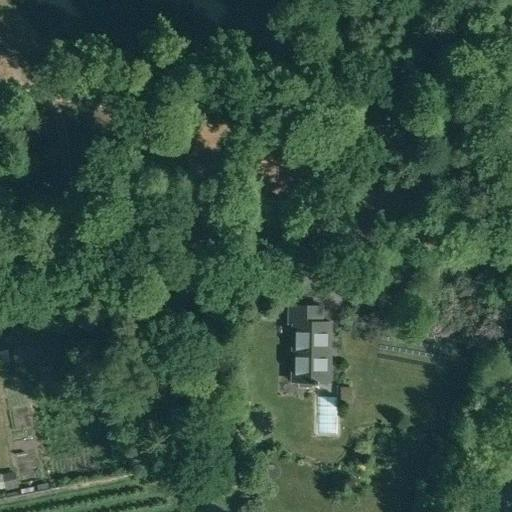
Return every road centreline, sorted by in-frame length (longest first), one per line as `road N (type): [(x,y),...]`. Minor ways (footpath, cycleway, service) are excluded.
road 1 (track): [(511,263),(276,226),(0,278)]
road 2 (track): [(27,90),(143,108),(238,108),(293,95),(329,59),(333,0)]
road 3 (track): [(41,271),(69,216),(63,138),(48,95)]
road 4 (track): [(127,255),(104,201),(101,159),(107,132),(143,108)]
